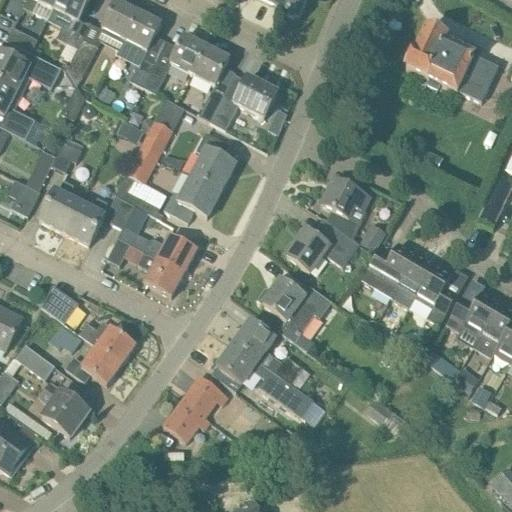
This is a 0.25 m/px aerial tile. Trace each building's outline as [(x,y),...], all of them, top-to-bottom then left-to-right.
[(53,13),(59,0),(28,0),(28,1),(23,11),(33,16),(38,6),(53,13)] [(59,0),(53,13),(50,19),(64,26),(56,42),(77,53),(82,43),(90,28),(79,22),(90,0),(59,0)] [(306,0),(260,0),(298,18),(306,0)] [(124,44),(138,16),(115,5),(101,32),(100,32),(95,43),(118,55),(124,44)] [(143,92),(156,68),(144,61),(161,28),(138,16),(124,44),(118,55),(116,59),(137,70),(129,85),(143,92)] [(444,36),(433,30),(430,36),(426,35),(415,57),(414,56),(405,74),(429,85),(427,90),(437,95),(440,89),(456,97),(457,96),(481,108),(497,74),(473,63),(474,62),(444,47),(445,44),(441,42),(444,36)] [(6,45),(30,57),(37,44),(13,31),(6,45)] [(169,68),(192,79),(206,52),(184,40),(169,68)] [(82,43),(77,53),(66,74),(77,90),(97,51),(82,43)] [(229,63),(206,52),(192,79),(215,91),(229,63)] [(0,87),(16,95),(24,79),(50,92),(60,72),(30,57),(25,68),(0,55),(0,87)] [(156,68),(143,92),(155,99),(168,74),(156,68)] [(234,79),(224,100),(216,114),(232,123),(238,111),(263,123),(277,97),(247,82),(245,85),(234,79)] [(0,132),(9,137),(25,145),(34,125),(8,112),(16,95),(0,87),(0,132)] [(64,117),(76,124),(88,100),(76,93),(64,117)] [(210,127),(216,114),(224,100),(212,94),(199,121),(210,127)] [(146,144),(141,153),(158,163),(173,135),(154,125),(148,137),(142,134),(139,140),(146,144)] [(0,155),(9,137),(0,132),(0,155)] [(203,159),(191,180),(221,196),(235,169),(222,163),(229,150),(205,137),(195,156),(203,159)] [(81,156),(63,148),(52,172),(65,178),(71,165),(76,168),(81,156)] [(158,163),(141,153),(116,201),(134,211),(150,219),(159,224),(162,219),(158,216),(166,200),(144,188),(158,163)] [(37,172),(49,178),(56,162),(45,156),(37,172)] [(167,165),(187,171),(189,163),(169,157),(167,165)] [(206,222),(221,196),(191,180),(180,201),(173,197),(163,215),(187,228),(194,215),(206,222)] [(370,201),(334,182),(321,208),(331,214),(326,224),(352,243),(360,228),(348,221),(354,210),(362,214),(370,201)] [(478,222),(494,230),(506,205),(502,204),(509,190),(496,184),(478,222)] [(39,225),(64,238),(81,208),(68,201),(74,191),(64,185),(58,196),(55,194),(39,225)] [(39,197),(25,190),(13,215),(27,222),(39,197)] [(123,231),(129,221),(134,211),(116,201),(111,211),(117,214),(110,227),(122,234),(123,231)] [(92,213),(81,208),(64,238),(89,251),(104,220),(102,219),(107,208),(97,203),(92,213)] [(387,238),(371,229),(359,249),(375,258),(387,238)] [(122,234),(118,243),(130,249),(146,258),(184,278),(196,255),(169,240),(164,249),(153,243),(148,245),(136,238),(123,231),(122,234)] [(358,249),(338,235),(333,243),(327,252),(304,236),(296,248),(293,246),(290,247),(285,254),(285,257),(288,259),(286,262),(309,279),(322,260),(341,273),(353,258),(352,257),(358,249)] [(125,259),(130,249),(118,243),(106,264),(119,271),(125,259)] [(396,291),(416,258),(398,247),(391,259),(379,252),(361,283),(391,301),(397,291),(396,291)] [(140,267),(140,269),(150,274),(143,287),(171,302),(184,278),(146,258),(140,267)] [(414,301),(433,269),(416,258),(396,291),(397,291),(414,301)] [(451,280),(433,269),(414,301),(431,312),(425,321),(438,329),(456,299),(444,292),(451,280)] [(303,301),(280,284),(272,295),(268,293),(264,294),(259,302),(259,306),(262,308),(262,309),(286,326),(284,329),(299,340),(314,319),(319,322),(330,307),(310,292),(303,301)] [(78,309),(53,290),(41,312),(64,329),(78,309)] [(460,330),(478,341),(498,309),(480,298),(472,310),(460,303),(443,329),(456,336),(460,330)] [(478,341),(495,351),(511,327),(511,325),(511,317),(498,309),(478,341)] [(0,311),(0,353),(5,356),(23,323),(0,311)] [(373,333),(377,327),(373,324),(369,330),(373,333)] [(298,395),(299,394),(310,378),(286,361),(281,368),(265,356),(274,343),(250,325),(233,349),(298,395)] [(78,340),(95,352),(121,370),(135,350),(102,326),(96,335),(86,328),(78,340)] [(508,369),(511,363),(511,327),(495,351),(491,358),(508,369)] [(81,343),(60,328),(49,344),(60,352),(62,350),(71,357),(81,343)] [(304,398),(299,394),(298,395),(233,349),(217,371),(241,388),(251,375),(268,386),(262,394),(292,415),(304,398)] [(55,372),(25,350),(15,364),(45,385),(55,372)] [(121,370),(95,352),(83,369),(74,362),(65,374),(84,388),(91,379),(107,390),(121,370)] [(381,355),(380,361),(383,366),(389,367),(394,365),(395,357),(392,354),(386,352),(381,355)] [(427,366),(451,380),(457,369),(433,355),(427,366)] [(0,406),(4,409),(21,382),(7,373),(0,383),(0,406)] [(472,384),(457,374),(454,378),(450,384),(464,395),(472,384)] [(199,382),(181,407),(204,423),(216,406),(222,410),(227,402),(199,382)] [(60,396),(50,389),(40,402),(51,409),(42,422),(70,442),(88,416),(61,396),(60,396)] [(405,428),(374,404),(364,416),(396,440),(405,428)] [(503,413),(487,404),(483,411),(498,420),(503,413)] [(204,423),(181,407),(163,432),(186,448),(198,430),(204,434),(209,427),(204,423)] [(0,470),(11,479),(33,449),(0,424),(0,470)] [(511,508),(511,476),(508,472),(490,487),(510,510),(511,508)] [(262,511),(257,503),(241,511),(262,511)]
